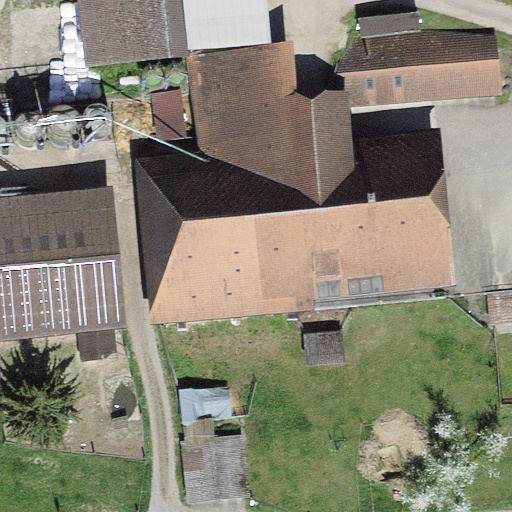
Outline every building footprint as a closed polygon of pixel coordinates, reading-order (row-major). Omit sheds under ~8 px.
[(182,57),(176,0),(85,0),(92,66),(182,57)] [(488,86),(485,46),(412,26),(411,13),(337,19),(337,69),(339,99),(488,86)] [(423,161),(337,169),(335,111),(289,116),(271,52),(197,59),(209,183),(147,189),(160,325),(310,310),(306,273),(433,261),(423,161)] [(0,340),(100,331),(90,221),(0,229),(0,340)] [(110,333),(83,335),(85,354),(112,352),(110,333)] [(339,335),(308,338),(310,362),(341,359),(339,335)] [(240,438),(183,445),(190,502),(246,496),(240,438)]
